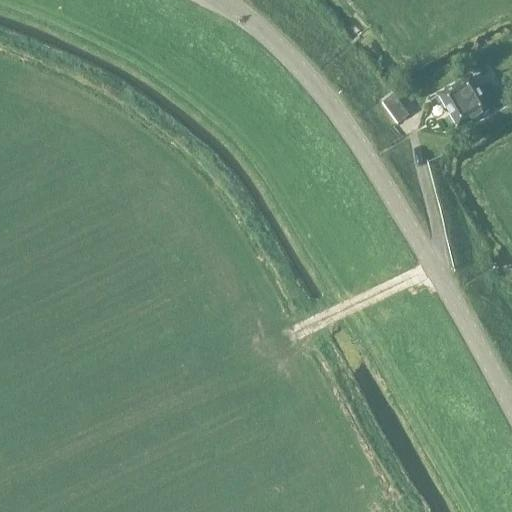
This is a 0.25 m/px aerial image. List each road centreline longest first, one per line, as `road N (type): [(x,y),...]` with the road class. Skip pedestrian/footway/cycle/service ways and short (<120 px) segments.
road 1 (tertiary): [(511,413),(343,124),(285,56),(217,0)]
road 2 (track): [(296,334),(432,267)]
